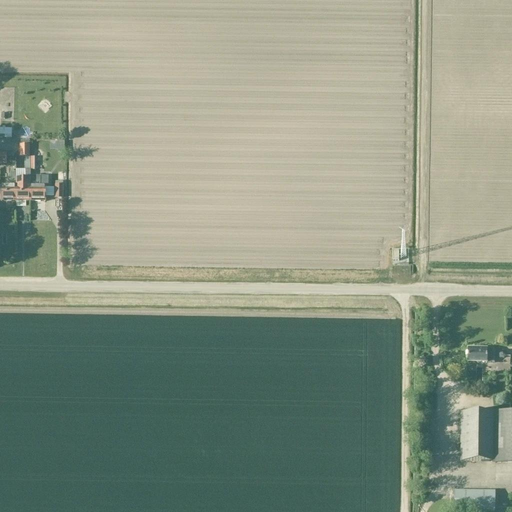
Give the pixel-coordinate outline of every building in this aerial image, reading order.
[(0,143),(11,143),(10,135),(0,135),(0,143)] [(19,146),(19,158),(29,158),(29,146),(19,146)] [(16,179),(16,173),(16,163),(10,163),(10,183),(11,183),(11,187),(1,187),(1,186),(1,202),(15,202),(16,179)] [(16,179),(15,202),(30,202),(30,187),(30,171),(25,171),(25,179),(16,179)] [(30,202),(45,203),(45,188),(48,188),(48,177),(39,177),(39,187),(30,187),(30,202)] [(493,361),(493,351),(487,351),(468,350),(468,364),(487,364),(487,361),(493,361)] [(511,414),(495,414),(461,414),(460,462),(511,462),(511,414)] [(494,511),(495,492),(454,491),(453,511),(494,511)]
